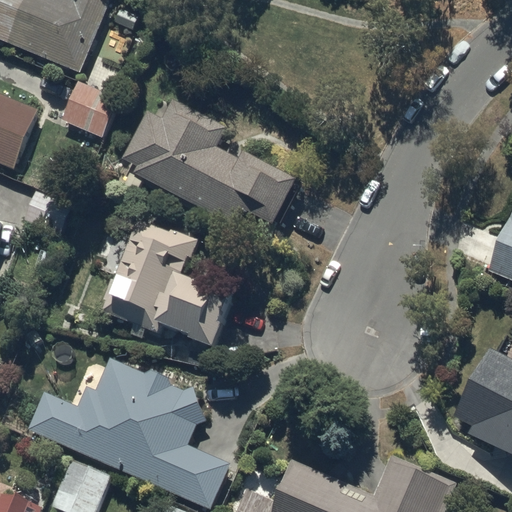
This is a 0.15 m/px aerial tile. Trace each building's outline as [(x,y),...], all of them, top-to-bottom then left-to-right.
[(0,0),(0,37),(11,42),(28,0),(0,0)] [(28,0),(11,42),(82,71),(112,1),(109,0),(28,0)] [(81,82),(65,120),(104,136),(120,99),(81,82)] [(0,161),(17,168),(41,110),(0,93),(0,161)] [(243,160),(219,148),(229,128),(175,100),(165,119),(150,111),(126,159),(140,166),(137,173),(237,225),(246,209),(277,225),(301,180),(248,152),(243,160)] [(75,206),(39,192),(27,222),(63,236),(75,206)] [(165,323),(216,343),(235,294),(184,274),(196,242),(140,221),(105,312),(161,333),(165,323)] [(511,222),(492,272),(511,279),(511,222)] [(472,435),(511,455),(511,359),(492,349),(457,418),(476,427),(472,435)] [(32,431),(214,510),(233,465),(191,446),(200,425),(209,422),(196,387),(187,391),(113,359),(99,391),(90,387),(81,407),(48,393),(32,431)] [(55,507),(66,511),(99,511),(114,477),(74,461),(55,507)] [(297,467),(277,511),(442,511),(453,487),(397,463),(380,502),(297,467)] [(0,511),(36,511),(0,497),(0,511)]
